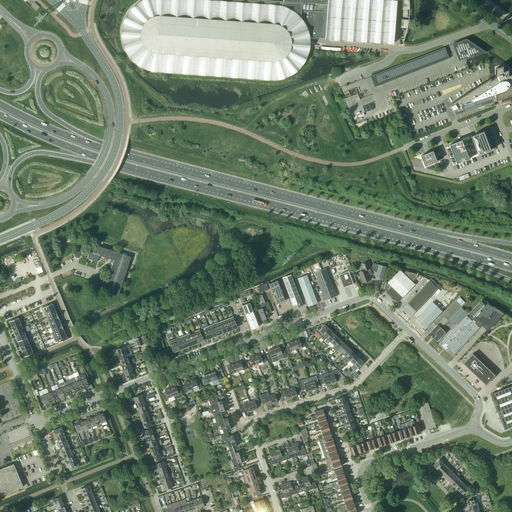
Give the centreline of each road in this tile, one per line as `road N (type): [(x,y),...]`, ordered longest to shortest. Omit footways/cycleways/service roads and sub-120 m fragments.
road 1 (trunk): [(115,163),(431,245)]
road 2 (trunk): [(430,235),(144,160)]
road 3 (residential): [(150,378),(365,296),(407,330)]
road 4 (residential): [(257,448),(253,419),(354,385),(407,330)]
road 5 (tertiary): [(76,63),(107,96),(108,136),(78,186),(36,205)]
road 6 (trunk): [(144,160),(0,103)]
road 7 (trunk): [(144,160),(48,113),(37,91),(44,70)]
road 8 (unclassified): [(473,430),(478,399),(407,330)]
road 9 (trunk): [(8,188),(13,165),(35,152),(115,163)]
road 10 (trunk): [(0,115),(115,163)]
road 11 (tertiary): [(360,473),(373,461),(473,430)]
